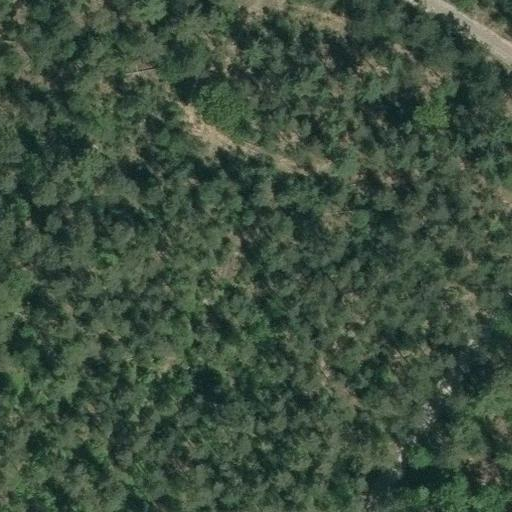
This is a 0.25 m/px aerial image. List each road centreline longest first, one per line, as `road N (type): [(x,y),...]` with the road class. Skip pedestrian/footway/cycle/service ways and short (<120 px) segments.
road 1 (track): [(349,511),(511,254)]
road 2 (track): [(412,0),(511,67)]
